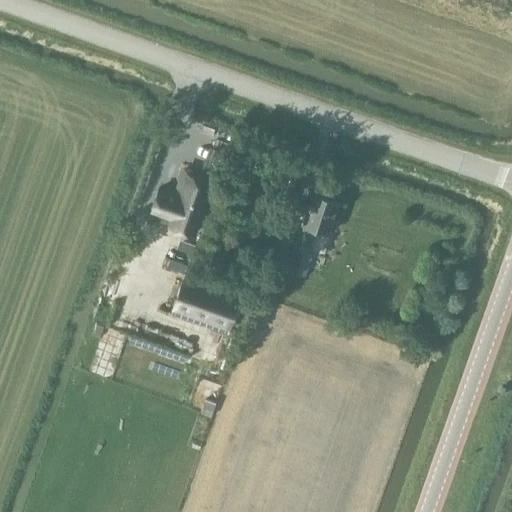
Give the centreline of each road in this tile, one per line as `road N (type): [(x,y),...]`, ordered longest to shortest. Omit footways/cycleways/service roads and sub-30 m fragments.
road 1 (unclassified): [(511,181),(0,5)]
road 2 (tertiary): [(426,511),(511,270)]
